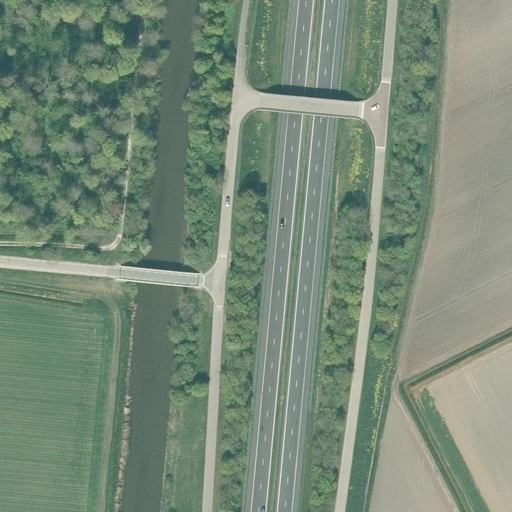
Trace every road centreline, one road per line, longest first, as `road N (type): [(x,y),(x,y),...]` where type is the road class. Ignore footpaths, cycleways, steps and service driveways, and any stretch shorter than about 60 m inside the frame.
road 1 (motorway): [(284,511),(332,0)]
road 2 (motorway): [(306,0),(258,511)]
road 3 (unclassified): [(339,511),(382,112)]
road 4 (unclassified): [(203,511),(220,282)]
road 5 (unclassified): [(220,282),(237,99)]
road 6 (unclassified): [(382,112),(237,99)]
road 7 (unclassified): [(123,273),(0,262)]
